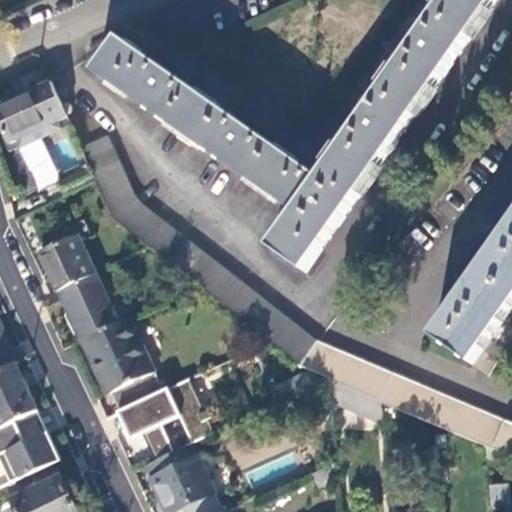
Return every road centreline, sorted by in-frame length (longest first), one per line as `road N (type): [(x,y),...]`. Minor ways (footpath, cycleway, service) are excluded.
road 1 (residential): [(120,511),(0,218)]
road 2 (residential): [(0,62),(132,0)]
